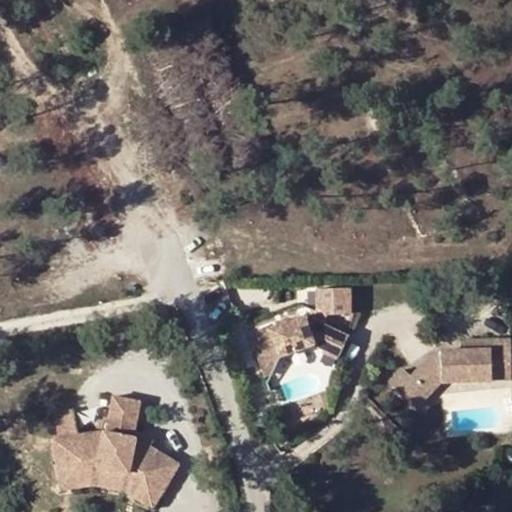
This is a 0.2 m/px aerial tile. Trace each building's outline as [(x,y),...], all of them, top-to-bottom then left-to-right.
[(273,294),(247,305),(263,344),(271,342),(278,325),(277,320),(289,316),(291,320),(311,313),(322,318),(321,320),(348,332),(360,305),(333,294),(331,298),(300,284),(287,289),(285,286),(272,291),(273,294)] [(399,335),(385,350),(412,375),(437,347),(488,345),(488,332),(507,331),(506,303),(475,305),(476,315),(456,316),(436,317),(437,322),(425,323),(407,341),(399,335)] [(475,305),(455,306),(456,316),(476,315),(475,305)] [(507,331),(488,332),(488,345),(507,344),(507,331)] [(59,401),(11,419),(24,451),(59,437),(91,437),(129,449),(140,417),(91,401),(88,401),(88,364),(61,365),(62,401),(59,401)] [(511,376),(505,375),(502,391),(511,393),(511,376)] [(59,437),(24,451),(30,467),(60,455),(92,455),(124,466),(129,449),(91,437),(59,437)]
